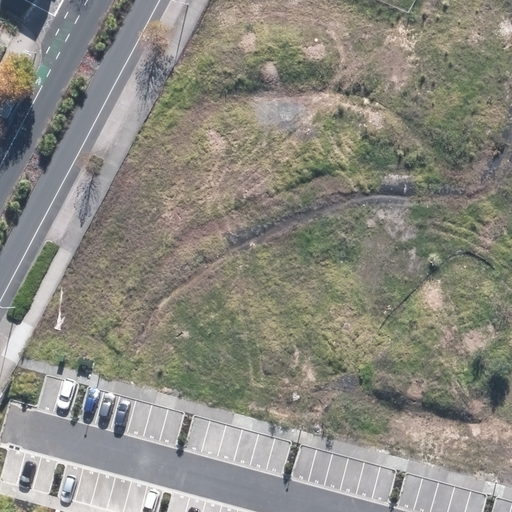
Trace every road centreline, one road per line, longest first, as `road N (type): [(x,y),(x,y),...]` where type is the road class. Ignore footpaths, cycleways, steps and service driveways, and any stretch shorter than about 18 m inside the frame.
road 1 (tertiary): [(145,0),(0,276)]
road 2 (tertiary): [(0,189),(85,28)]
